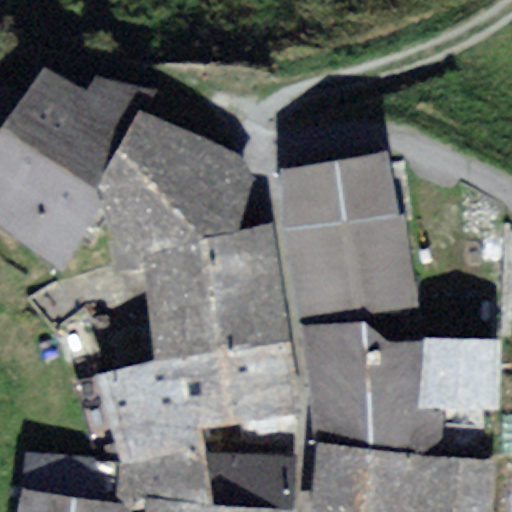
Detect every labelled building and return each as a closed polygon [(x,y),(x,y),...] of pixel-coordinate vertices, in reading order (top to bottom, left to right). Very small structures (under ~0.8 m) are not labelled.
[(0,211),(64,251),(98,195),(136,249),(150,245),(235,224),(248,176),(232,158),(144,104),(148,97),(103,70),(89,92),(55,71),(46,66),(0,140),(0,211)] [(289,171),(318,320),(369,311),(411,304),(387,155),(289,171)] [(162,353),(221,343),(279,334),(260,220),(235,224),(150,245),(162,353)] [(496,340),(369,340),(369,311),(318,320),(322,434),(419,433),(496,433),(496,340)] [(290,403),(279,334),(221,343),(232,412),(290,403)] [(197,437),(194,418),(232,412),(221,343),(162,353),(106,362),(110,388),(120,449),(197,437)] [(411,511),(419,433),(322,434),(314,511),(411,511)] [(284,505),(289,458),(201,448),(197,437),(120,449),(122,459),(117,498),(128,499),(149,501),(156,502),(157,491),(284,505)] [(122,459),(30,448),(25,487),(117,498),(122,459)] [(488,511),(493,462),(428,456),(423,511),(488,511)] [(126,511),(128,499),(117,498),(25,487),(22,511),(126,511)] [(157,491),(156,502),(149,501),(147,511),(282,511),(284,505),(157,491)]
